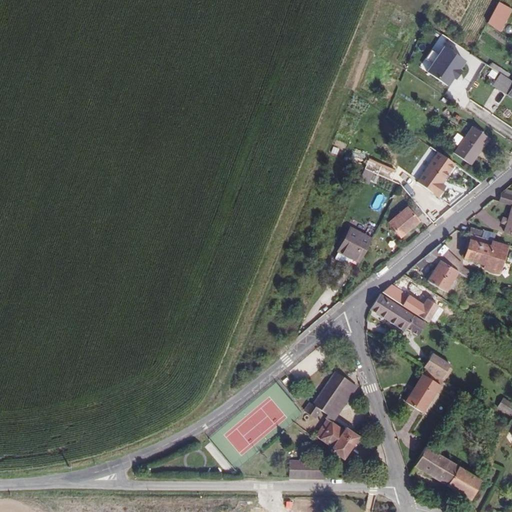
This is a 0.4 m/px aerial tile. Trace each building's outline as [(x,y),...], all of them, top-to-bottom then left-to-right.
[(488,25),(501,33),(511,11),(511,9),(500,3),(488,25)] [(464,63),(442,48),(425,73),(447,88),(464,63)] [(511,90),(509,89),(495,80),(488,92),(511,106),(511,90)] [(449,160),(466,170),(483,143),(465,133),(449,160)] [(443,189),(440,187),(452,167),(434,156),(430,162),(422,177),(415,187),(437,200),(443,189)] [(426,159),(417,174),(422,177),(430,162),(426,159)] [(507,206),(511,207),(511,195),(500,192),(495,202),(507,206)] [(511,207),(507,206),(503,221),(497,220),(496,224),(501,226),(499,233),(511,237),(511,207)] [(389,227),(401,241),(419,226),(417,223),(421,219),(412,208),(389,227)] [(464,232),(462,239),(467,240),(487,246),(489,239),(464,232)] [(343,269),(352,273),(365,249),(342,237),(329,262),(343,269)] [(481,275),(493,280),(502,251),(487,246),(467,240),(465,246),(486,252),(480,271),(481,275)] [(465,246),(460,265),(480,271),(486,252),(465,246)] [(449,269),(453,263),(432,250),(427,255),(449,269)] [(464,288),(459,285),(463,279),(449,269),(427,255),(421,260),(439,271),(431,287),(451,299),(457,291),(460,294),(464,288)] [(326,269),(339,275),(343,269),(329,262),(326,269)] [(382,299),(430,329),(442,309),(428,300),(422,311),(388,291),(382,299)] [(419,342),(427,329),(381,301),(371,317),(404,336),(406,333),(419,342)] [(442,384),(444,385),(452,371),(433,360),(424,374),(442,384)] [(325,418),(331,423),(353,392),(344,386),(348,381),(336,372),(313,405),(310,402),(304,411),(316,419),(322,411),(327,415),(325,418)] [(404,406),(421,418),(442,384),(424,374),(404,406)] [(344,386),(353,392),(357,387),(348,381),(344,386)] [(503,399),(499,406),(511,412),(511,404),(510,403),(503,399)] [(325,418),(317,435),(320,439),(331,423),(325,418)] [(330,451),(345,461),(361,437),(347,427),(345,430),(331,423),(320,439),(333,448),(330,451)] [(482,486),(485,482),(426,447),(409,476),(412,485),(419,474),(457,496),(449,511),(453,511),(469,511),(475,501),(482,486)] [(289,480),(327,479),(326,464),(289,465),(289,480)]
